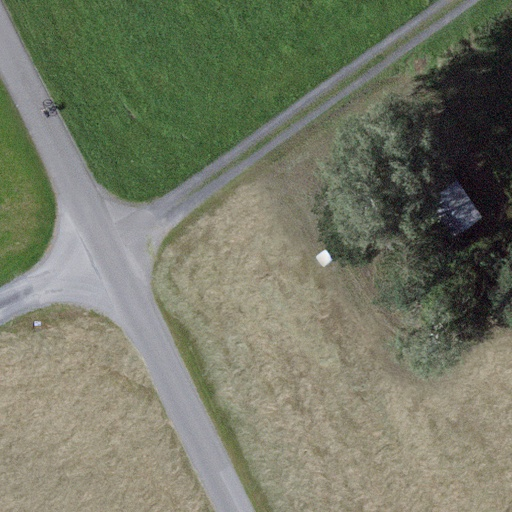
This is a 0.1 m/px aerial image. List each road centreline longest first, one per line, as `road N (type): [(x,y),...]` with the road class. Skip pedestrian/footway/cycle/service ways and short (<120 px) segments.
road 1 (track): [(0,317),(116,260),(469,0)]
road 2 (track): [(0,28),(241,511)]
